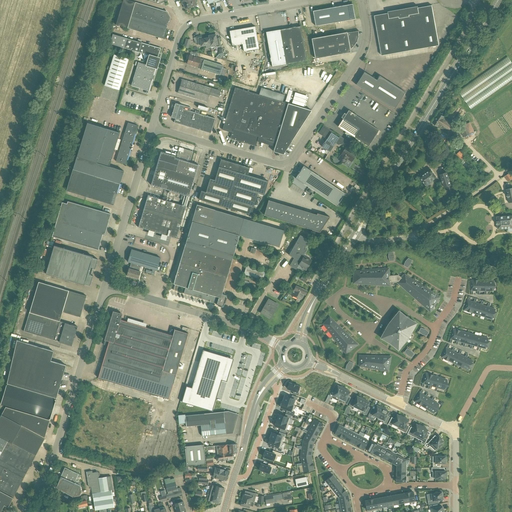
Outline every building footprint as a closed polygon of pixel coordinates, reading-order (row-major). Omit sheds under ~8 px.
[(122,0),(115,24),(163,39),(169,18),(166,11),(128,0),(122,0)] [(187,0),(180,0),(181,2),(182,2),(185,8),(190,6),(187,0)] [(332,7),(313,11),(316,26),(335,23),(355,19),(354,13),(352,4),(350,4),(345,5),(332,7)] [(388,13),(374,15),(381,55),(439,45),(432,5),(418,8),(418,6),(388,11),(388,13)] [(229,29),(232,46),(243,44),(244,51),(259,49),(255,26),(234,30),(234,29),(229,29)] [(287,64),(306,61),(300,26),(288,28),(289,31),(289,33),(286,34),(287,39),(283,39),(284,43),(287,64)] [(288,28),(266,32),(272,67),(287,64),(284,43),(283,39),(287,39),(286,34),(289,33),(289,31),(288,28)] [(347,32),(311,38),(315,59),(350,52),(349,47),(354,45),(353,45),(356,40),(358,31),(347,33),(347,32)] [(208,34),(209,38),(210,45),(215,44),(215,48),(221,47),(219,39),(216,40),(215,32),(208,34)] [(148,60),(157,63),(157,62),(156,61),(157,58),(158,58),(160,48),(113,34),(110,44),(150,55),(148,60)] [(210,45),(209,38),(202,39),(201,36),(196,37),(197,45),(201,44),(201,46),(205,45),(206,48),(211,48),(210,45)] [(104,86),(119,90),(128,59),(114,55),(104,86)] [(187,64),(197,67),(197,68),(224,76),(226,69),(222,68),(223,65),(190,55),(187,64)] [(157,63),(148,60),(147,65),(138,62),(131,85),(148,91),(156,67),(154,67),(155,63),(156,64),(157,63)] [(356,84),(394,109),(405,91),(380,75),(377,79),(364,71),(356,84)] [(411,79),(416,82),(420,75),(416,72),(411,79)] [(242,83),(254,86),(256,76),(245,73),(242,83)] [(178,94),(206,102),(209,94),(218,97),(220,91),(182,79),(178,94)] [(222,130),(232,133),(230,139),(256,146),(258,137),(276,142),(273,151),(283,154),(311,110),(282,102),(284,95),(261,88),(259,95),(235,87),(222,130)] [(306,104),(308,94),(296,92),(294,102),(306,104)] [(328,92),(319,101),(322,105),(332,95),(328,92)] [(171,117),(175,118),(174,123),(211,133),(215,118),(190,111),(191,108),(175,103),(171,117)] [(338,126),(346,131),(369,146),(379,130),(356,115),(348,110),(346,114),(344,113),(341,117),(343,118),(338,126)] [(433,123),(438,126),(448,132),(454,123),(439,114),(433,123)] [(119,172),(119,170),(117,169),(109,167),(112,158),(114,150),(120,133),(87,123),(66,191),(104,203),(113,205),(123,173),(119,172)] [(116,161),(126,165),(131,149),(132,145),(135,134),(138,126),(128,123),(125,130),(116,161)] [(460,127),(464,137),(472,133),(468,123),(460,127)] [(339,138),(331,133),(332,131),(323,126),(320,132),(328,137),(324,143),(324,142),(322,146),(322,147),(330,152),(335,143),(339,138)] [(177,156),(190,160),(193,152),(179,148),(177,156)] [(345,148),(337,160),(343,163),(345,165),(348,160),(351,162),(355,156),(350,152),(345,148)] [(175,238),(176,235),(178,235),(199,165),(175,158),(175,156),(161,152),(151,185),(185,195),(182,205),(148,195),(138,227),(175,238)] [(198,199),(251,215),(253,207),(258,193),(264,195),(268,181),(247,175),(250,168),(240,165),(221,159),(215,180),(210,178),(206,192),(201,190),(198,199)] [(295,178),(303,184),(336,205),(336,206),(337,206),(345,193),(344,193),(311,171),(312,171),(303,166),(295,178)] [(431,169),(420,177),(426,186),(432,181),(431,180),(436,177),(431,169)] [(444,187),(446,186),(451,185),(447,172),(446,173),(441,174),(440,175),(444,187)] [(264,215),(271,217),(275,202),(270,200),(269,200),(268,200),(264,215)] [(83,228),(89,208),(68,201),(67,204),(63,202),(53,236),(98,250),(102,234),(83,228)] [(271,217),(278,219),(282,204),(276,203),(276,202),(275,202),(271,217)] [(197,204),(192,221),(238,235),(239,235),(279,247),(284,230),(197,204)] [(278,219),(285,221),(289,206),(282,204),(278,219)] [(285,221),(291,223),(296,208),(289,206),(285,221)] [(83,228),(102,234),(104,235),(111,214),(89,208),(83,228)] [(291,223),(298,225),(303,210),(296,208),(291,223)] [(298,225),(305,227),(310,212),(303,210),(298,225)] [(305,227),(312,229),(317,215),(310,212),(305,227)] [(317,213),(317,215),(312,229),(312,230),(317,231),(319,232),(329,217),(317,213)] [(511,215),(497,217),(497,229),(511,227),(511,215)] [(192,221),(186,241),(233,255),(239,235),(238,235),(192,221)] [(289,255),(294,258),(290,266),(296,269),(299,264),(304,266),(303,268),(306,270),(311,261),(306,258),(307,257),(304,255),(307,250),(305,248),(309,240),(300,235),(289,255)] [(186,241),(182,256),(207,263),(205,270),(227,276),(233,255),(186,241)] [(46,274),(84,285),(85,284),(90,285),(93,276),(90,275),(92,268),(95,269),(98,259),(92,258),(92,257),(54,245),(46,274)] [(127,275),(128,275),(128,277),(134,279),(134,277),(139,279),(141,272),(139,271),(141,266),(157,270),(160,258),(132,249),(128,262),(132,263),(130,269),(129,268),(127,275)] [(182,256),(173,283),(175,284),(178,285),(186,287),(184,293),(217,303),(217,305),(223,307),(227,295),(222,294),(227,276),(205,270),(207,263),(182,256)] [(243,274),(262,280),(265,271),(246,265),(243,274)] [(389,285),(389,284),(389,283),(398,282),(399,284),(400,284),(404,287),(404,288),(405,289),(409,292),(409,293),(411,294),(415,297),(415,298),(416,299),(421,303),(428,309),(430,311),(431,310),(431,309),(434,304),(434,305),(435,303),(438,298),(439,297),(438,297),(433,294),(430,292),(425,289),(426,289),(424,288),(419,285),(417,283),(417,284),(413,281),(413,280),(411,279),(406,276),(405,275),(402,278),(398,275),(393,276),(392,275),(388,276),(388,270),(388,269),(387,269),(381,269),(379,269),(379,270),(378,270),(376,270),(371,270),(369,270),(369,271),(363,271),(361,271),(355,272),(354,283),(357,283),(362,283),(368,284),(370,284),(375,284),(380,285),(383,285),(386,285),(389,285)] [(477,291),(477,294),(479,294),(479,291),(484,291),(486,291),(486,280),(478,280),(478,291),(477,291)] [(484,291),(484,294),(487,294),(487,291),(492,291),(493,291),(493,287),(495,286),(493,284),(493,280),(486,280),(486,291),(484,291)] [(31,308),(61,317),(63,312),(80,317),(86,296),(39,282),(31,308)] [(292,296),(301,300),(302,298),(304,294),(305,295),(307,291),(296,286),(294,290),(293,293),(292,296)] [(468,300),(464,310),(471,312),(475,302),(473,302),(470,301),(471,298),(469,297),(468,300)] [(261,313),(270,318),(278,305),(269,299),(261,313)] [(475,302),(471,312),(478,314),(481,305),(480,304),(475,303),(476,300),(474,299),(473,302),(475,302)] [(481,305),(478,314),(485,317),(488,307),(487,307),(482,305),(483,302),(481,301),(480,304),(481,305)] [(488,307),(485,317),(492,319),(493,316),(495,316),(496,313),(494,313),(495,309),(494,309),(489,307),(490,304),(488,304),(487,307),(488,307)] [(61,317),(31,308),(24,332),(72,346),(77,326),(60,321),(61,317)] [(98,378),(168,399),(188,333),(175,329),(173,335),(120,320),(122,314),(112,311),(103,339),(109,341),(98,378)] [(382,338),(388,342),(388,343),(390,345),(391,344),(397,349),(397,348),(399,346),(400,346),(407,338),(406,338),(408,335),(409,335),(414,326),(413,326),(415,322),(415,323),(415,322),(408,318),(409,317),(407,315),(406,317),(400,312),(397,315),(396,314),(390,322),(391,323),(389,326),(387,325),(382,334),(384,335),(382,338)] [(323,325),(346,353),(357,344),(330,318),(323,325)] [(451,339),(450,342),(452,342),(453,339),(456,340),(458,341),(460,331),(453,329),(451,339)] [(456,340),(456,343),(458,344),(458,341),(464,342),(465,343),(467,333),(460,331),(458,341),(456,340)] [(464,342),(463,345),(465,346),(466,343),(471,344),(472,345),(474,335),(467,333),(465,343),(464,342)] [(471,344),(470,347),(472,348),(473,345),(478,346),(479,347),(482,337),(474,335),(472,345),(471,344)] [(478,346),(477,349),(479,350),(480,347),(485,348),(486,349),(487,345),(488,345),(489,343),(488,342),(489,339),(482,337),(479,347),(478,346)] [(8,385),(55,398),(56,398),(66,365),(51,361),(53,351),(17,340),(7,383),(8,384),(8,385)] [(446,348),(442,357),(448,360),(453,351),(452,351),(448,349),(450,346),(448,345),(446,348)] [(234,357),(203,348),(192,387),(186,385),(182,401),(212,410),(214,405),(221,380),(226,382),(234,357)] [(453,351),(448,360),(455,364),(459,354),(458,354),(454,351),(455,349),(453,348),(452,351),(453,351)] [(459,354),(455,364),(461,367),(466,357),(465,357),(460,355),(462,352),(460,351),(458,354),(459,354)] [(466,357),(461,367),(468,370),(470,367),(471,367),(472,365),(471,364),(473,361),(471,360),(467,358),(468,355),(466,354),(465,357),(466,357)] [(360,366),(388,371),(390,357),(360,356),(360,366)] [(423,383),(422,386),(424,387),(425,384),(428,385),(429,385),(432,375),(425,373),(422,383),(423,383)] [(428,385),(427,388),(429,388),(430,385),(435,387),(436,387),(439,377),(432,375),(429,385),(428,385)] [(435,387),(434,390),(436,391),(437,388),(442,389),(443,389),(444,386),(446,385),(445,383),(446,380),(439,377),(436,387),(435,387)] [(289,384),(287,389),(293,392),(292,394),(298,397),(299,394),(297,393),(299,387),(289,384)] [(55,398),(8,385),(7,385),(1,405),(6,406),(50,419),(56,400),(55,399),(55,398)] [(339,398),(344,388),(341,386),(340,387),(337,386),(335,391),(332,390),(329,396),(332,397),(332,398),(337,401),(338,399),(339,398)] [(347,389),(344,388),(339,398),(338,399),(344,402),(344,403),(347,404),(350,399),(347,397),(350,392),(347,390),(347,389)] [(419,392),(414,401),(420,405),(426,396),(425,396),(421,394),(423,391),(421,390),(420,393),(419,392)] [(426,396),(420,405),(427,409),(432,400),(431,399),(426,397),(428,394),(426,393),(425,396),(426,396)] [(285,396),(283,402),(292,405),(294,399),(297,400),(298,397),(292,395),(291,398),(285,396)] [(352,407),(358,410),(363,398),(360,396),(360,398),(357,396),(354,402),(351,400),(348,406),(351,408),(352,407)] [(432,400),(427,409),(433,413),(435,410),(437,409),(436,407),(438,404),(437,403),(433,401),(434,398),(433,397),(431,399),(432,400)] [(363,398),(358,410),(364,413),(363,414),(366,415),(369,409),(366,408),(369,402),(366,401),(367,400),(363,398)] [(283,402),(280,407),(287,410),(286,412),(294,415),(295,412),(293,412),(295,406),(292,405),(283,402)] [(374,416),(378,417),(383,407),(380,406),(379,407),(376,405),(374,411),(371,410),(368,415),(371,417),(373,418),(374,416)] [(0,436),(0,459),(26,473),(30,466),(31,467),(33,463),(32,463),(45,438),(45,437),(50,419),(6,406),(0,417),(0,436),(0,437),(0,436)] [(383,407),(378,417),(377,419),(383,422),(383,423),(386,424),(389,418),(386,417),(389,411),(386,410),(386,409),(383,407)] [(178,415),(179,423),(186,423),(186,426),(201,425),(202,436),(233,433),(238,414),(228,411),(185,415),(185,414),(178,415)] [(278,414),(276,420),(286,423),(288,424),(290,418),(291,415),(285,413),(284,416),(278,414)] [(392,423),(398,427),(403,416),(399,415),(399,416),(397,414),(394,420),(391,418),(388,424),(391,426),(392,423)] [(403,416),(398,427),(397,429),(406,433),(409,427),(406,426),(408,420),(406,419),(406,418),(403,416)] [(276,420),(274,426),(280,428),(279,431),(285,433),(286,430),(288,424),(286,423),(276,420)] [(314,420),(311,426),(320,431),(323,424),(314,420)] [(337,435),(339,436),(344,427),(339,424),(334,434),(337,435)] [(407,434),(416,438),(422,426),(419,424),(418,425),(416,424),(413,429),(410,428),(407,434)] [(308,431),(307,432),(316,437),(320,431),(311,426),(308,431)] [(422,426),(416,438),(422,441),(420,443),(424,445),(428,437),(425,435),(428,430),(425,429),(426,428),(424,427),(422,426)] [(343,438),(344,439),(349,429),(344,427),(339,436),(342,438),(342,437),(343,438)] [(354,432),(349,429),(344,439),(345,439),(349,441),(354,432)] [(272,432),(270,438),(280,442),(282,443),(284,437),(285,434),(279,432),(278,435),(272,432)] [(307,433),(303,440),(313,443),(316,437),(307,432),(307,433)] [(349,441),(354,444),(358,434),(354,432),(349,441)] [(356,445),(359,446),(363,437),(358,434),(354,444),(356,445)] [(427,444),(435,451),(438,447),(439,447),(442,444),(441,444),(443,441),(441,439),(442,439),(439,436),(434,441),(431,439),(427,444)] [(361,447),(364,449),(368,439),(363,437),(359,446),(361,447)] [(270,438),(268,444),(274,446),(273,449),(281,452),(282,449),(280,448),(282,443),(280,442),(270,438)] [(302,447),(302,448),(312,450),(313,443),(303,440),(302,447)] [(372,453),(376,445),(371,442),(367,450),(372,453)] [(203,444),(185,446),(187,465),(205,463),(203,444)] [(229,449),(228,444),(217,445),(217,455),(216,455),(216,460),(226,459),(226,455),(226,453),(228,453),(229,453),(229,449)] [(374,454),(377,455),(381,447),(382,446),(377,444),(376,445),(372,453),(374,454)] [(386,450),(386,449),(382,446),(381,447),(377,455),(382,458),(382,457),(383,455),(386,450)] [(302,449),(301,456),(311,456),(312,450),(302,448),(302,449)] [(382,457),(382,458),(387,460),(389,456),(391,452),(391,451),(392,450),(387,448),(386,449),(386,450),(383,455),(382,457)] [(265,451),(263,457),(273,460),(275,454),(277,455),(278,452),(272,450),(271,453),(265,451)] [(387,460),(392,463),(396,454),(391,451),(391,452),(389,456),(387,460)] [(397,453),(396,454),(392,463),(396,465),(405,459),(401,457),(402,455),(397,453)] [(439,463),(446,463),(446,459),(445,459),(445,456),(442,456),(442,455),(438,455),(437,456),(436,456),(436,453),(433,454),(433,456),(433,467),(439,467),(439,463)] [(311,456),(301,456),(302,464),(302,465),(312,463),(311,456)] [(13,498),(26,473),(0,459),(0,511),(5,505),(9,507),(13,498)] [(405,465),(405,459),(396,465),(396,470),(406,471),(406,465),(405,465)] [(261,463),(259,469),(269,473),(271,467),(273,468),(274,465),(268,462),(267,465),(261,463)] [(312,463),(302,465),(302,466),(304,472),(313,470),(312,463)] [(65,468),(61,476),(75,482),(78,474),(65,468)] [(439,471),(439,468),(431,468),(431,471),(433,471),(432,478),(438,478),(438,479),(442,479),(442,478),(445,478),(445,475),(446,475),(446,471),(439,471)] [(100,481),(99,478),(98,472),(93,472),(92,471),(87,472),(88,483),(100,481)] [(218,474),(214,472),(213,477),(226,481),(227,475),(218,473),(218,474)] [(328,485),(336,479),(332,475),(324,481),(328,485)] [(61,476),(56,487),(73,497),(79,495),(81,491),(80,485),(75,482),(61,476)] [(100,485),(108,484),(107,476),(99,478),(100,481),(100,485)] [(306,477),(295,479),(297,487),(308,484),(306,477)] [(331,490),(339,483),(336,479),(328,485),(331,490)] [(110,484),(108,484),(100,485),(100,481),(88,483),(89,487),(91,486),(92,494),(112,491),(110,484)] [(174,490),(177,489),(175,482),(172,483),(166,484),(168,491),(171,490),(174,490)] [(334,494),(343,487),(339,483),(331,490),(334,494)] [(209,490),(222,493),(224,488),(210,484),(209,490)] [(343,488),(343,487),(334,494),(338,498),(347,494),(346,492),(343,488)] [(222,493),(209,490),(207,495),(204,494),(203,497),(206,498),(206,500),(210,501),(218,503),(220,502),(222,493)] [(112,491),(92,494),(94,502),(113,498),(112,491)] [(242,499),(250,501),(254,502),(255,498),(251,498),(253,493),(245,491),(244,493),(242,499)] [(441,492),(438,492),(437,492),(435,492),(435,493),(430,494),(431,501),(428,501),(428,505),(437,503),(436,500),(443,499),(442,496),(443,495),(442,492),(441,493),(441,492)] [(338,498),(339,503),(349,501),(347,494),(338,498)] [(274,501),(273,495),(265,496),(266,504),(274,502),(274,501)] [(113,498),(94,502),(95,510),(99,509),(99,511),(106,511),(106,508),(114,507),(113,498)] [(177,501),(180,511),(185,511),(183,501),(181,501),(181,499),(177,500),(177,501)] [(250,501),(242,499),(241,505),(249,507),(249,505),(253,506),(253,503),(250,502),(250,501)]
